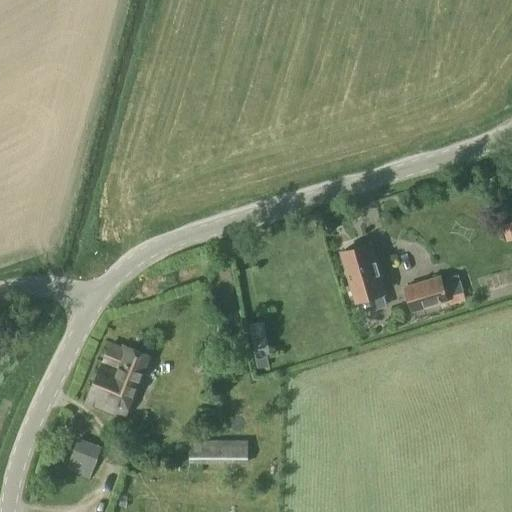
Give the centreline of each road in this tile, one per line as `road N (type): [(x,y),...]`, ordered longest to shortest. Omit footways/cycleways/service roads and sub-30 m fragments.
road 1 (tertiary): [(511,129),(214,224),(131,263),(93,302)]
road 2 (tertiary): [(8,511),(26,440),(93,302)]
